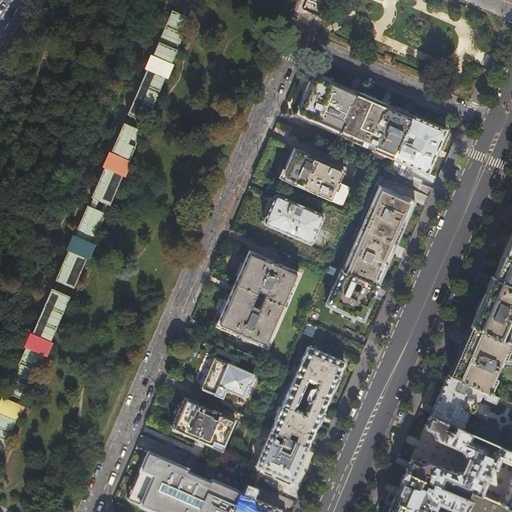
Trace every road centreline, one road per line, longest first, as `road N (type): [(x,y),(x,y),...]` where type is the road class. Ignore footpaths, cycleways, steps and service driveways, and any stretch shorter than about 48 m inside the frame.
road 1 (residential): [(88,511),(294,41),(501,124)]
road 2 (primary): [(334,511),(501,124)]
